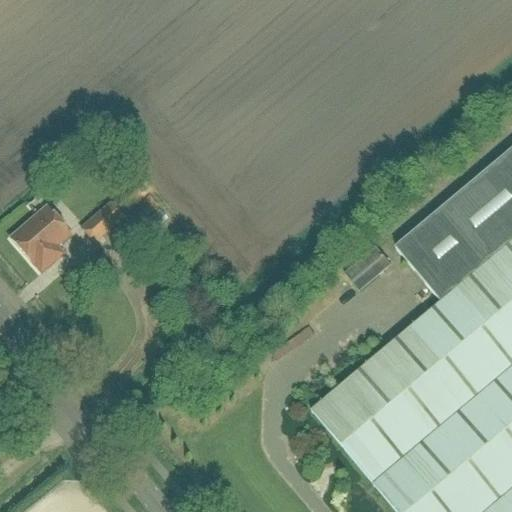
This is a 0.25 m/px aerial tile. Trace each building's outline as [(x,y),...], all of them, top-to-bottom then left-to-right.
[(511,511),(511,155),(396,252),(442,308),(313,415),(394,511),(511,511)] [(128,213),(151,194),(141,182),(118,201),(128,213)] [(110,206),(84,228),(97,244),(123,222),(110,206)] [(45,211),(10,242),(33,269),(34,269),(40,276),(62,258),(55,250),(68,238),(45,211)] [(377,248),(346,275),(361,292),(392,265),(377,248)] [(408,278),(382,301),(391,311),(417,288),(408,278)]
